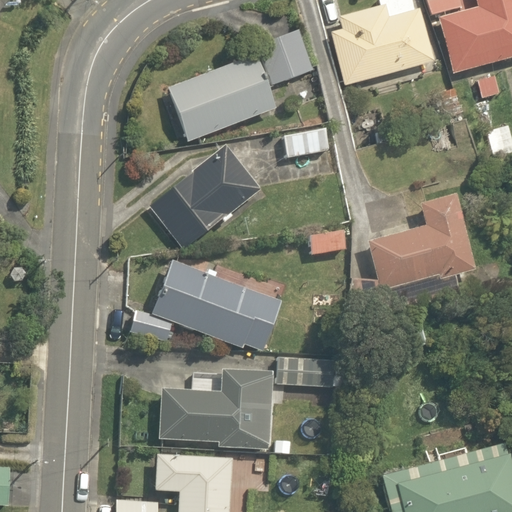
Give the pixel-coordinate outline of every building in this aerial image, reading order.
[(343,89),(433,65),(418,12),(414,13),(409,0),(388,0),(378,3),(379,9),(338,20),(341,33),(330,35),(343,89)] [(461,9),(458,0),(425,0),(431,18),(461,9)] [(511,0),(474,0),(477,10),(438,20),(452,77),(511,60),(511,0)] [(312,73),(297,34),(257,48),(272,88),(312,73)] [(187,144),(275,112),(255,58),(167,91),(187,144)] [(498,95),(493,79),(477,84),(481,100),(498,95)] [(461,115),(453,92),(439,96),(447,119),(461,115)] [(511,153),(511,148),(506,128),(486,133),(493,159),(511,153)] [(329,153),(324,132),(283,140),(287,161),(329,153)] [(261,192),(225,148),(149,209),(183,253),(261,192)] [(425,229),(367,244),(377,283),(351,281),(349,317),(457,289),(453,279),(475,273),(454,198),(419,207),(425,229)] [(345,253),(342,235),(309,239),(312,258),(345,253)] [(206,277),(171,263),(151,317),(136,313),(130,335),(165,345),(172,325),(241,351),(243,347),(262,355),(281,304),(215,280),(216,276),(207,273),(206,277)] [(276,360),(276,386),(342,389),(343,369),(332,369),(332,363),(276,360)] [(268,452),(272,374),(221,372),(221,394),(160,391),(158,442),(218,445),(218,449),(268,452)] [(290,444),(275,442),(274,455),(289,456),(290,444)] [(511,511),(511,474),(508,458),(505,459),(503,447),(381,478),(390,511),(511,511)] [(229,511),(232,461),(156,457),(154,493),(179,495),(177,511),(229,511)] [(0,470),(0,507),(7,508),(9,470),(0,470)] [(158,511),(159,503),(116,501),(115,511),(158,511)]
